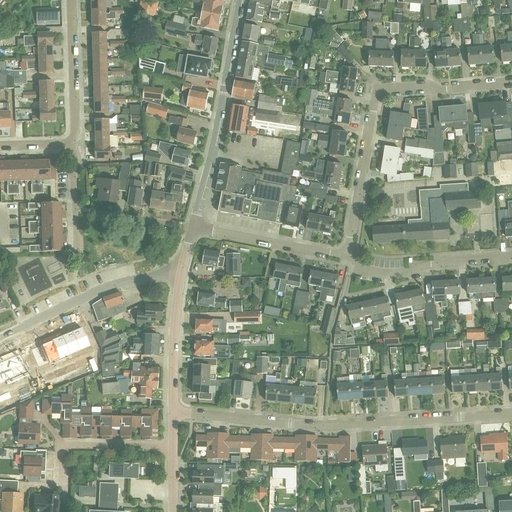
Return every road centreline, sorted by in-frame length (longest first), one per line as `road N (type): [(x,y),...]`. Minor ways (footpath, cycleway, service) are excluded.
road 1 (residential): [(173,414),(301,426),(511,415)]
road 2 (residential): [(349,257),(379,97),(401,87),(511,82)]
road 3 (residential): [(194,229),(240,0)]
road 4 (residential): [(0,338),(109,285),(183,274)]
road 5 (residential): [(65,511),(61,448),(172,447)]
road 6 (residential): [(349,257),(394,274),(511,255)]
road 7 (residential): [(194,229),(349,257)]
road 8 (residential): [(69,146),(70,0)]
road 9 (residential): [(173,414),(173,326),(183,274)]
